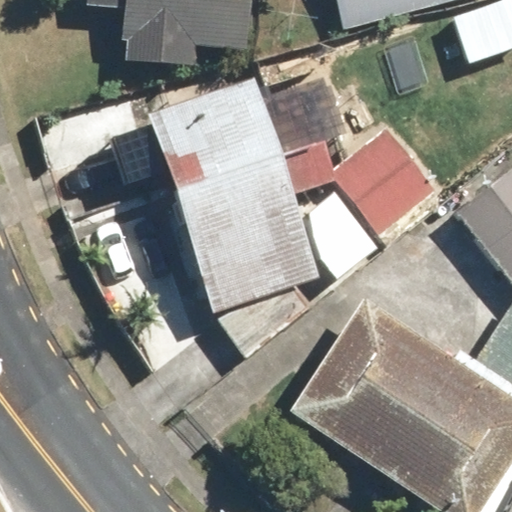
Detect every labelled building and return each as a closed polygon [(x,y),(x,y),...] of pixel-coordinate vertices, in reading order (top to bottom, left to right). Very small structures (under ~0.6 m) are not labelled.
[(227,43),(230,0),(112,0),(110,35),(227,43)] [(342,0),(347,20),(433,0),(342,0)] [(161,123),(218,309),(324,277),(267,91),(161,123)] [(386,141),(340,175),(382,233),(429,199),(386,141)] [(511,176),(458,216),(511,287),(511,176)] [(511,312),(476,370),(511,395),(511,312)] [(473,511),(511,448),(511,408),(363,320),(303,420),(456,511),(473,511)]
